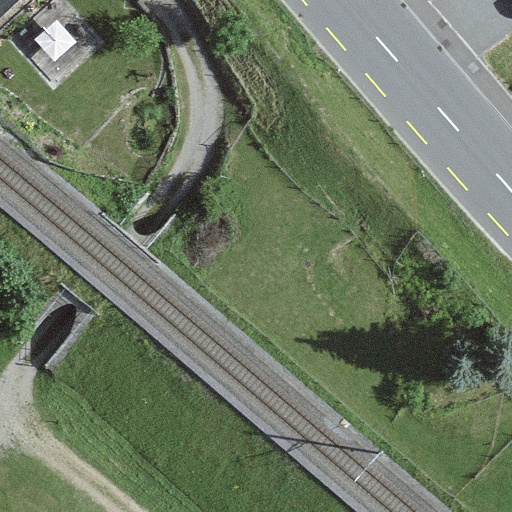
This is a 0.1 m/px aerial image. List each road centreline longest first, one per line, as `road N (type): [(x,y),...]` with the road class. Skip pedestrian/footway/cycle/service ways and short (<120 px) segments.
road 1 (track): [(147,0),(186,47),(198,148),(66,333),(29,430),(100,511)]
road 2 (primary): [(344,0),(511,192)]
